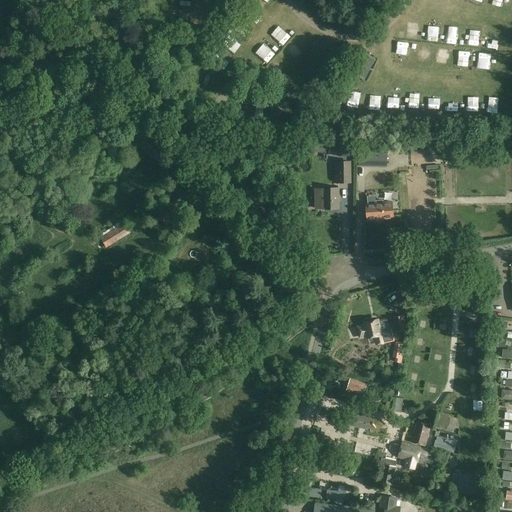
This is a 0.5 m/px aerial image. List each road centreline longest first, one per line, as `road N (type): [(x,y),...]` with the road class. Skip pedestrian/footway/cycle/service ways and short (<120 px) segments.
road 1 (unclassified): [(285,511),(298,415),(339,290),(382,271),(511,246)]
road 2 (track): [(339,290),(301,263),(65,0)]
road 3 (unknown): [(0,501),(58,474),(112,481),(186,511)]
road 4 (unknown): [(303,396),(324,402),(320,476),(396,496),(399,511)]
